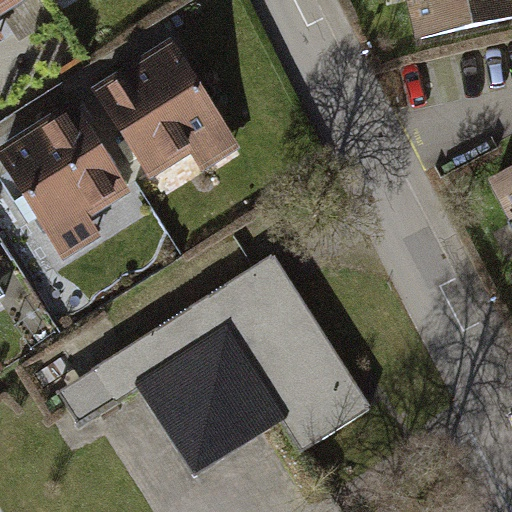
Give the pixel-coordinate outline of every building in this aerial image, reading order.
[(511,18),(511,0),(413,0),(422,39),(511,18)] [(221,125),(174,49),(100,96),(149,172),(189,146),(203,167),(233,148),(219,126),(221,125)] [(75,111),(1,157),(50,234),(53,232),(66,254),(96,235),(83,213),(124,188),(75,111)] [(511,173),(495,182),(511,214),(511,173)] [(272,257),(97,367),(121,405),(140,393),(228,337),(282,422),(302,454),(370,411),(272,257)] [(140,393),(195,478),(282,422),(228,337),(140,393)]
